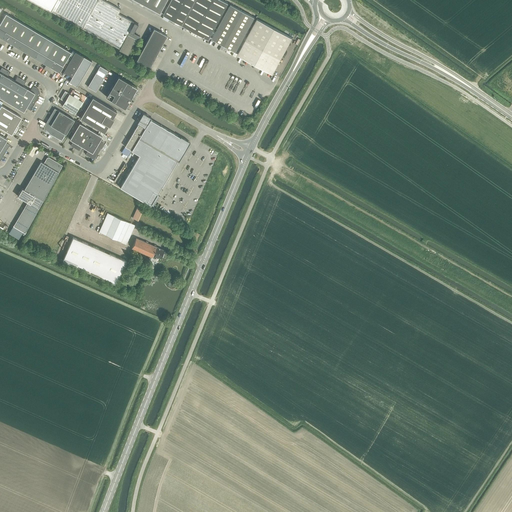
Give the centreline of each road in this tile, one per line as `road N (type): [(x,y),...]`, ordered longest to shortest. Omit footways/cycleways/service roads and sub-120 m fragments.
road 1 (secondary): [(103,511),(246,157)]
road 2 (track): [(511,296),(270,157)]
road 3 (unclassified): [(26,134),(100,167),(144,94)]
road 4 (primary): [(342,18),(477,92)]
road 5 (primary): [(477,92),(349,10)]
